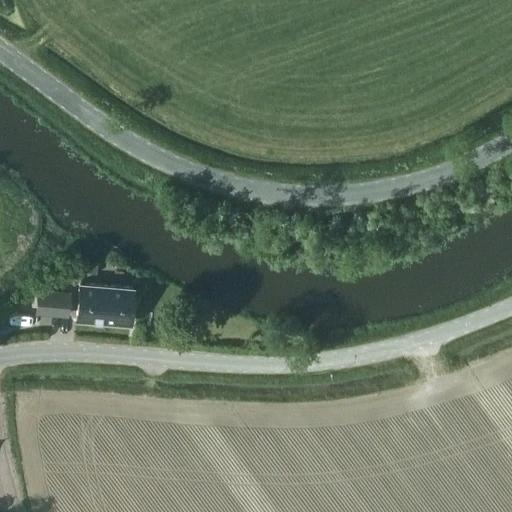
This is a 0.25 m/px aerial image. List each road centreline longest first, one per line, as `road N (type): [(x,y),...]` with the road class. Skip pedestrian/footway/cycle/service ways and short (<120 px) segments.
road 1 (tertiary): [(0,50),(146,151),(265,192),(379,187),(511,140)]
road 2 (unclassified): [(0,356),(76,351),(309,363),(394,349),(511,308)]
